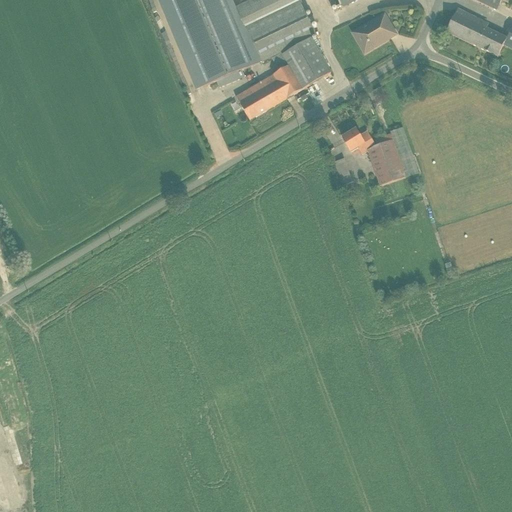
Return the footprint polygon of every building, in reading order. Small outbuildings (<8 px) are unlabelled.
[(197,89),(314,36),(298,0),(252,0),(237,7),(233,0),(157,0),(197,89)] [(365,0),(339,0),(344,10),(365,0)] [(511,6),(511,0),(469,0),(497,13),(502,2),(511,6)] [(446,35),(498,59),(503,46),(511,50),(511,30),(506,40),(486,31),(489,25),(458,10),(446,35)] [(363,57),(396,37),(383,15),(350,35),(363,57)] [(252,121),(331,74),(313,41),(272,60),(277,70),(286,69),(237,99),(252,121)] [(379,188),(420,176),(404,129),(374,143),(368,133),(360,138),(355,132),(344,139),(352,154),(359,150),(363,158),(368,154),(379,188)] [(338,166),(347,189),(358,184),(348,161),(338,166)]
